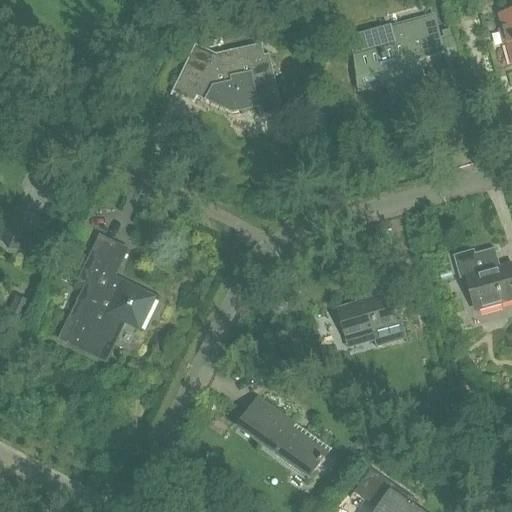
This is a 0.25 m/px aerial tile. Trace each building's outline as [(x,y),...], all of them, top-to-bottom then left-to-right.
[(324,0),(310,0),(313,11),(326,8),(324,0)] [(197,17),(215,17),(215,1),(197,1),(197,17)] [(511,12),(501,15),(511,52),(511,12)] [(434,15),(349,39),(357,55),(359,77),(381,70),(395,99),(427,90),(419,61),(445,53),(434,15)] [(282,123),(283,129),(287,128),(271,54),(265,56),(263,44),(218,53),(197,43),(171,96),(173,97),(175,94),(196,103),(198,97),(235,114),(261,108),(264,119),(274,125),(282,123)] [(0,237),(0,239),(28,252),(41,222),(13,209),(0,237)] [(60,340),(106,363),(124,324),(140,331),(156,298),(115,278),(128,250),(101,237),(79,281),(87,285),(60,340)] [(476,250),(457,256),(463,278),(468,277),(476,306),(502,300),(503,304),(511,301),(511,263),(503,266),(494,269),(489,251),(478,254),(476,250)] [(356,304),(336,310),(345,340),(371,332),(375,343),(377,349),(407,340),(401,322),(397,323),(393,308),(407,304),(405,296),(399,277),(384,281),(362,288),(365,297),(366,301),(356,304)] [(6,315),(18,322),(29,303),(16,296),(6,315)] [(120,336),(111,361),(130,367),(139,343),(120,336)] [(294,429),(297,425),(264,402),(243,432),(263,446),(260,450),(273,459),(276,455),(310,479),(329,453),(294,429)] [(353,447),(366,455),(375,441),(362,433),(353,447)] [(371,468),(349,499),(368,511),(418,511),(413,508),(417,501),(371,468)]
